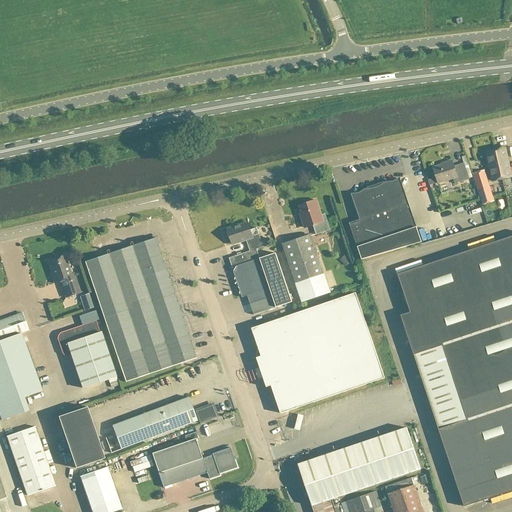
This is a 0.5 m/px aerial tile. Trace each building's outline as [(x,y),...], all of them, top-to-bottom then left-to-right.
[(504,149),(495,151),(502,180),(511,178),(504,149)] [(502,180),(495,151),(485,153),(492,183),(502,180)] [(463,165),(467,180),(471,179),(464,158),(461,159),(463,165)] [(444,165),(445,166),(432,170),(436,185),(452,180),(454,185),(468,181),(467,180),(463,165),(452,168),(451,163),(444,165)] [(483,171),(472,175),(481,206),(493,202),(483,171)] [(420,244),(419,241),(399,181),(351,198),(360,221),(349,225),(357,249),(361,261),(420,244)] [(302,215),(299,216),(304,230),(312,227),(315,236),(329,232),(323,216),(320,217),(315,202),(299,208),(302,215)] [(262,249),(256,230),(249,232),(247,225),(226,231),(231,246),(245,242),(249,253),(228,260),(241,299),(246,298),(253,317),(291,304),(275,255),(259,260),(258,260),(255,251),(262,249)] [(309,237),(282,247),(301,304),(329,295),(309,237)] [(511,238),(480,249),(448,260),(397,276),(410,315),(400,318),(413,357),(463,509),(480,504),(511,492),(511,238)] [(155,240),(84,263),(125,385),(195,361),(155,240)] [(64,257),(47,263),(52,278),(51,279),(54,286),(60,283),(65,299),(79,295),(72,276),(70,277),(64,257)] [(344,257),(339,261),(345,267),(350,262),(344,257)] [(254,371),(257,382),(262,380),(265,389),(270,388),(279,416),(383,381),(355,296),(251,331),(252,335),(251,336),(253,337),(260,358),(255,360),(258,370),(254,371)] [(27,333),(21,315),(0,322),(0,342),(20,335),(27,333)] [(57,339),(57,341),(62,356),(64,357),(65,358),(67,358),(70,357),(81,390),(107,382),(109,386),(117,383),(100,334),(99,335),(95,324),(60,336),(59,337),(57,339)] [(0,342),(0,420),(0,421),(28,411),(23,398),(41,392),(37,382),(20,335),(0,342)] [(139,417),(140,417),(112,428),(120,450),(149,440),(195,422),(187,399),(139,417)] [(211,407),(194,413),(199,425),(215,419),(211,407)] [(103,459),(86,408),(57,418),(75,469),(103,459)] [(34,429),(6,439),(26,497),(55,488),(34,429)] [(298,466),(313,511),(335,511),(332,501),(421,471),(407,430),(298,466)] [(194,440),(150,455),(157,475),(156,475),(161,489),(205,474),(205,476),(206,476),(207,481),(218,477),(217,475),(235,469),(228,449),(210,455),(211,457),(200,460),(194,440)] [(78,478),(90,511),(113,511),(121,509),(107,468),(78,478)] [(412,482),(411,479),(380,489),(381,492),(385,491),(387,496),(392,511),(421,511),(414,487),(412,482)] [(381,511),(375,494),(344,505),(346,511),(381,511)]
